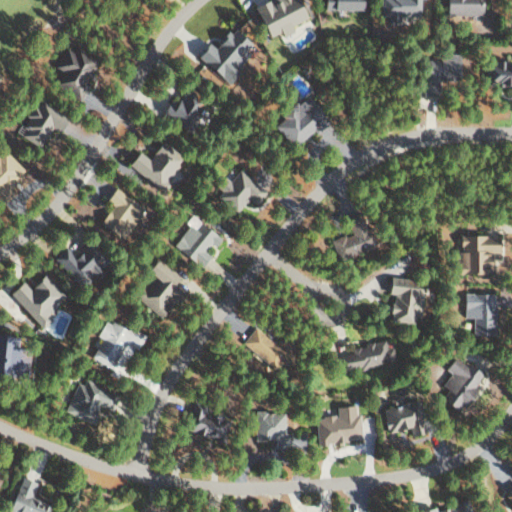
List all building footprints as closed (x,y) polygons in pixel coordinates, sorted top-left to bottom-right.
[(266,36),(277,30),(280,36),(291,30),(288,25),(302,17),(292,0),(260,0),(249,6),(266,36)] [(319,0),(320,9),(357,8),(356,0),(319,0)] [(415,19),(415,0),(376,0),(377,15),(384,15),(384,19),(415,19)] [(225,81),(246,54),(242,50),(247,43),(225,26),(210,46),(203,41),(192,56),(225,81)] [(63,43),(52,67),(56,69),(49,85),(77,98),(96,59),(63,43)] [(455,77),(455,53),(437,53),(437,59),(419,59),(418,95),(434,95),(434,77),(455,77)] [(511,60),(491,61),(491,63),(483,63),(484,84),(507,84),(507,94),(511,93),(511,60)] [(198,112),(203,102),(182,90),(174,104),(165,100),(158,112),(187,129),(197,111),(198,112)] [(270,124),(292,148),(325,117),(303,93),(270,124)] [(38,145),(47,126),(55,130),(61,116),(30,102),(15,133),(38,145)] [(124,164),(158,188),(181,156),(157,139),(144,157),(134,150),(124,164)] [(0,200),(10,191),(6,187),(22,171),(0,148),(0,200)] [(233,212),(246,198),(252,204),(262,193),(237,169),(227,180),(222,176),(213,185),(219,190),(215,195),(233,212)] [(103,201),(106,202),(97,226),(124,237),(138,201),(108,189),(103,201)] [(342,217),(347,232),(327,239),(334,259),(372,245),(359,211),(342,217)] [(187,223),(170,245),(199,266),(208,254),(205,252),(217,236),(198,222),(193,228),(187,223)] [(488,266),(488,250),(492,250),(492,234),(457,234),(457,251),(453,251),(453,272),(480,273),(480,266),(488,266)] [(49,256),(77,286),(98,267),(79,246),(69,255),(61,246),(49,256)] [(170,274),(148,257),(139,269),(148,276),(139,288),(134,284),(127,294),(156,316),(177,288),(166,280),(170,274)] [(36,326),(54,309),(49,303),(59,294),(39,273),(24,286),(16,278),(3,291),(36,326)] [(409,322),(410,313),(414,314),(417,279),(385,277),(384,293),(387,293),(385,321),(409,322)] [(491,334),(491,293),(461,292),(461,316),(469,317),(469,334),(491,334)] [(88,357),(109,367),(121,342),(135,349),(142,335),(102,317),(93,335),(98,337),(88,357)] [(239,342),(271,369),(286,351),(254,325),(239,342)] [(25,348),(6,346),(7,334),(0,333),(0,373),(22,376),(25,348)] [(335,371),(392,361),(390,346),(382,347),(381,340),(347,346),(348,352),(332,355),(335,371)] [(479,371),(450,356),(444,369),(448,371),(440,386),(445,388),(439,400),(459,410),(479,371)] [(64,412),(88,422),(96,405),(108,410),(116,393),(79,376),(64,412)] [(380,405),(383,430),(406,427),(407,435),(417,434),(414,401),(380,405)] [(219,417),(202,413),(203,405),(188,402),(182,431),(214,438),(219,417)] [(358,440),(356,414),(352,414),(351,405),(333,406),(333,415),(311,416),(313,443),(358,440)] [(252,440),(272,439),(272,447),(288,446),(288,433),(281,433),(281,411),(252,412),(252,440)] [(4,511),(6,511),(38,511),(43,500),(29,495),(34,482),(18,476),(4,511)] [(511,483),(499,496),(511,509),(511,483)] [(413,510),(413,511),(464,511),(463,501),(431,508),(430,506),(413,510)]
